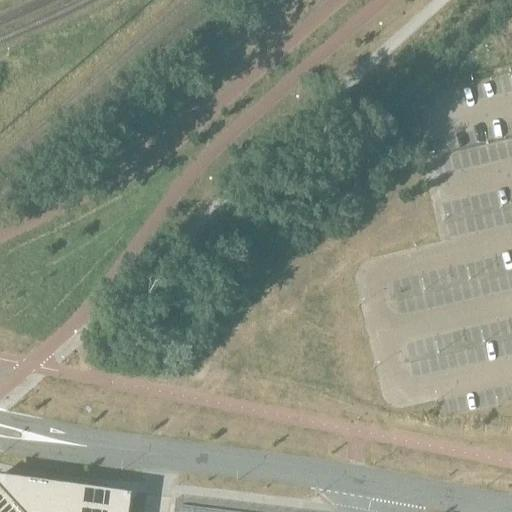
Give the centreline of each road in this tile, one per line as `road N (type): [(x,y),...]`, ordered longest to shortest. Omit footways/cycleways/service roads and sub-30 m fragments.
road 1 (tertiary): [(0,433),(360,482)]
road 2 (tertiary): [(360,482),(507,511)]
